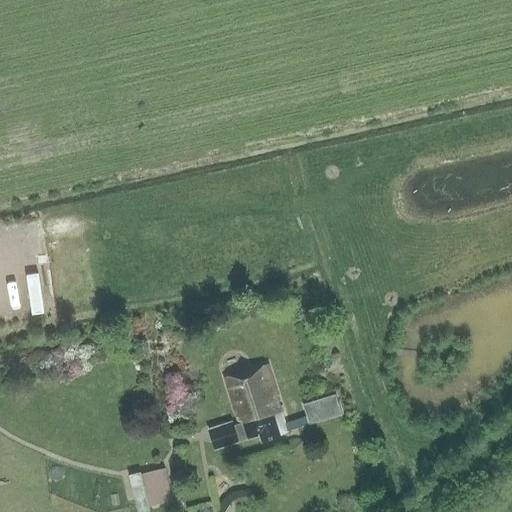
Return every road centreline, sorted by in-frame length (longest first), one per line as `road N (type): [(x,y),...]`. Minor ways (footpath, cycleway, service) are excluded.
road 1 (track): [(146,305),(164,433),(171,440),(197,437)]
road 2 (track): [(0,427),(24,448),(89,471),(122,472)]
